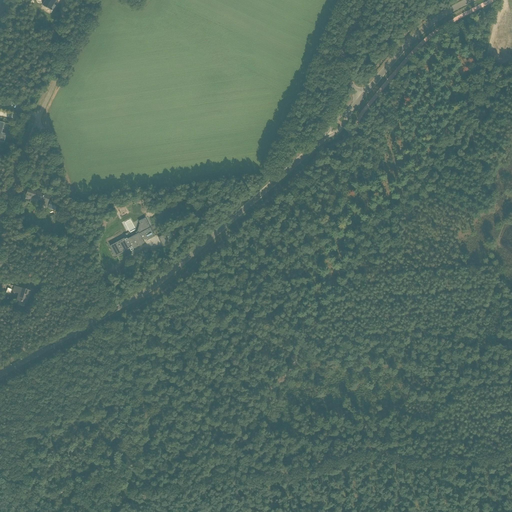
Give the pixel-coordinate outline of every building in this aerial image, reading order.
[(54,5),(56,0),(45,0),(42,5),(52,12),(52,11),(53,12),(57,7),(54,5)] [(39,204),(46,207),(47,203),(48,203),(50,196),(38,192),(37,193),(28,190),(25,198),(31,200),(31,198),(40,201),(39,204)] [(50,201),(50,203),(48,208),(55,210),(56,205),(57,204),(50,201)] [(139,225),(137,231),(135,232),(136,234),(127,239),(127,238),(126,239),(125,237),(116,242),(116,243),(112,245),(117,255),(126,250),(125,249),(128,247),(131,251),(133,250),(132,249),(143,243),(141,241),(149,237),(150,239),(154,236),(152,232),(145,218),(138,221),(139,224),(138,225),(139,225)] [(128,236),(127,233),(109,243),(110,245),(128,236)] [(165,234),(158,238),(163,248),(170,245),(165,234)] [(17,301),(27,304),(30,291),(15,286),(13,292),(19,294),(17,301)]
